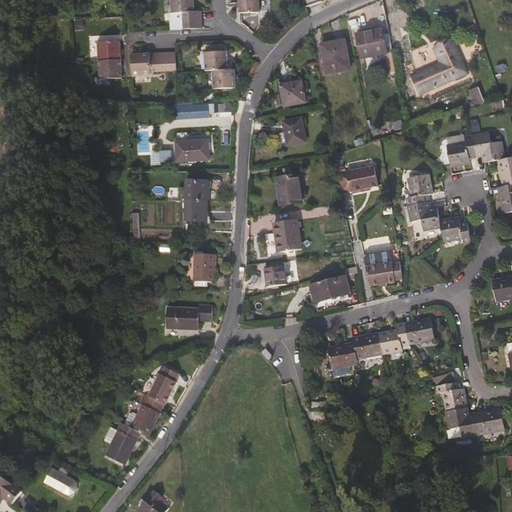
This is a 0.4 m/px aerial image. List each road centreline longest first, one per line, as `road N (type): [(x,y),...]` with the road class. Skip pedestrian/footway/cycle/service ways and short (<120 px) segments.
road 1 (residential): [(226,335),(245,110),(274,54)]
road 2 (residential): [(226,335),(461,293)]
road 3 (residential): [(108,511),(167,437),(226,335)]
road 4 (residential): [(461,293),(479,395),(511,392)]
